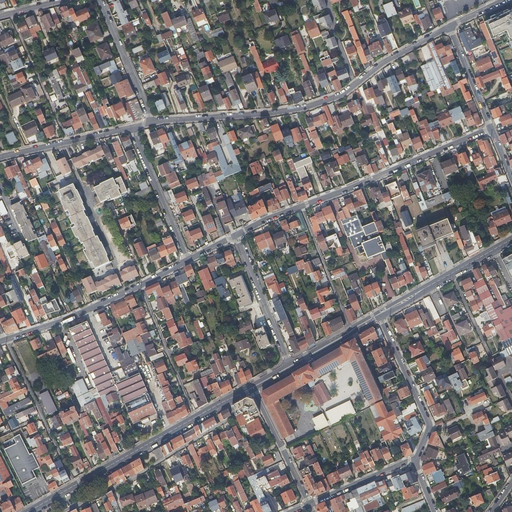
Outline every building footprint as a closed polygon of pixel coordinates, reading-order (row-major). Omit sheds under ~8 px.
[(257,12),(262,10),(257,0),(254,0),(255,2),(253,3),(255,7),(257,12)] [(315,0),(313,1),(314,6),(317,5),(318,5),(321,6),(322,9),(327,7),(324,0),(315,0)] [(350,0),(353,7),(353,8),(354,10),(355,11),(355,12),(359,11),(357,6),(359,5),(356,0),(350,0)] [(395,7),(392,1),(383,5),(388,17),(397,13),(395,7)] [(130,13),(125,2),(121,4),(121,5),(122,6),(119,8),(118,8),(122,17),(130,13)] [(68,7),(67,6),(59,9),(63,19),(71,15),(69,10),(68,7)] [(398,16),(400,15),(404,24),(408,21),(415,19),(413,15),(410,7),(404,10),(397,13),(398,16)] [(432,10),(436,20),(443,17),(440,7),(432,10)] [(90,14),(87,8),(79,12),(82,21),(91,17),(90,14)] [(197,11),(201,21),(207,18),(202,8),(198,10),(197,11)] [(511,8),(485,21),(490,36),(494,35),(494,36),(507,30),(509,35),(508,36),(511,46),(511,8)] [(264,14),(267,23),(270,21),(271,22),(279,18),(275,9),(267,12),(267,13),(264,14)] [(192,11),(197,23),(201,21),(197,11),(196,10),(192,11)] [(41,11),(38,12),(43,24),(47,33),(50,31),(49,28),(44,16),(41,11)] [(173,26),(172,22),(167,11),(164,13),(163,13),(167,22),(166,22),(168,27),(169,27),(173,26)] [(361,45),(348,12),(344,14),(363,62),(367,60),(361,45)] [(143,15),(144,18),(147,24),(149,23),(150,26),(152,25),(147,13),(143,15)] [(422,25),(424,28),(429,26),(431,25),(432,25),(428,15),(425,16),(423,13),(418,15),(422,25)] [(49,28),(54,26),(49,14),(44,16),(49,28)] [(52,16),(56,25),(60,23),(57,14),(52,16)] [(330,14),(323,17),(322,18),(319,19),(321,24),(324,23),(325,22),(328,24),(329,27),(334,25),(330,14)] [(415,20),(417,24),(419,23),(420,26),(422,25),(418,15),(417,15),(417,14),(413,15),(415,19),(415,20)] [(220,23),(230,19),(229,15),(218,19),(220,23)] [(37,24),(34,16),(25,19),(30,29),(33,27),(34,29),(29,32),(32,37),(34,43),(38,42),(37,39),(38,39),(35,32),(41,29),(39,25),(38,26),(37,24)] [(131,16),(117,22),(119,26),(131,21),(133,20),(131,16)] [(175,28),(176,31),(180,30),(179,27),(183,26),(186,24),(187,24),(185,20),(184,16),(180,17),(176,18),(177,21),(172,22),(173,26),(175,28)] [(196,41),(193,33),(195,32),(190,18),(185,20),(187,24),(186,24),(193,42),(196,41)] [(119,26),(117,27),(119,30),(123,28),(127,37),(137,33),(135,30),(138,29),(137,26),(134,27),(131,21),(119,26)] [(385,21),(377,25),(381,34),(389,31),(385,21)] [(498,58),(499,58),(490,36),(485,21),(484,21),(483,21),(483,23),(480,24),(491,51),(494,58),(497,57),(498,58)] [(24,40),(32,37),(29,32),(25,22),(17,25),(22,35),(24,40)] [(313,24),(308,26),(311,34),(318,31),(316,26),(317,25),(316,22),(313,24)] [(98,25),(86,30),(91,42),(103,37),(98,25)] [(366,25),(360,27),(364,35),(366,34),(369,33),(366,25)] [(482,47),(478,38),(476,39),(472,40),(471,37),(474,36),(470,26),(462,30),(470,49),(477,46),(478,48),(480,48),(482,47)] [(212,30),(214,37),(224,34),(222,27),(212,30)] [(470,49),(462,30),(458,31),(464,45),(465,45),(467,50),(470,49)] [(163,39),(173,35),(171,31),(162,35),(161,34),(157,35),(160,42),(164,41),(163,39)] [(291,36),(298,51),(298,52),(305,50),(298,31),(291,33),(292,36),(291,36)] [(5,35),(9,44),(14,42),(10,32),(5,35)] [(2,47),(9,44),(5,35),(0,37),(0,40),(1,43),(0,44),(2,47)] [(274,40),(278,49),(291,44),(287,35),(274,40)] [(331,37),(326,39),(330,49),(338,46),(334,36),(331,37)] [(367,36),(365,37),(369,48),(372,56),(383,51),(379,41),(373,43),(373,44),(369,45),(368,40),(367,36)] [(388,53),(392,51),(389,43),(387,43),(386,39),(383,40),(388,53)] [(433,40),(427,44),(431,53),(437,51),(435,46),(433,40)] [(260,71),(265,69),(262,63),(253,41),(251,42),(252,46),(250,47),(260,71)] [(112,55),(107,43),(97,47),(102,60),(112,55)] [(132,48),(134,53),(145,48),(143,43),(132,48)] [(367,60),(373,58),(372,56),(369,48),(367,49),(364,43),(361,45),(367,60)] [(454,59),(450,49),(453,48),(451,43),(444,47),(449,61),(454,59)] [(435,46),(437,51),(439,55),(441,53),(443,58),(442,58),(444,64),(450,62),(449,61),(444,47),(442,44),(435,46)] [(352,46),(346,48),(349,55),(357,52),(355,48),(354,45),(352,46)] [(420,58),(429,55),(425,46),(416,49),(420,58)] [(49,49),(53,59),(58,57),(56,54),(54,47),(50,49),(49,49)] [(72,51),(76,58),(82,55),(81,52),(79,48),(72,51)] [(471,51),(472,54),(473,57),(479,54),(482,53),(480,48),(478,48),(471,51)] [(47,62),(53,59),(49,49),(46,50),(46,51),(43,52),(47,62)] [(19,58),(18,55),(16,50),(9,53),(12,61),(19,58)] [(171,57),(168,50),(158,55),(161,63),(166,61),(166,62),(172,59),(171,57)] [(210,50),(208,51),(204,53),(207,59),(213,56),(210,50)] [(414,51),(407,54),(411,62),(417,60),(414,51)] [(434,60),(445,89),(447,89),(452,87),(451,85),(439,55),(437,51),(431,53),(434,60)] [(192,71),(185,54),(182,55),(183,58),(184,60),(181,61),(184,69),(188,67),(189,70),(191,71),(192,71)] [(171,57),(172,59),(177,72),(180,71),(176,63),(178,62),(178,61),(175,55),(171,57)] [(233,56),(223,59),(228,70),(238,66),(233,56)] [(475,61),(479,71),(493,66),(489,56),(481,59),(479,60),(475,61)] [(23,61),(21,57),(16,60),(15,61),(10,63),(14,71),(17,70),(16,67),(21,64),(20,63),(23,61)] [(99,66),(94,68),(97,75),(101,73),(102,73),(101,70),(105,68),(111,65),(111,66),(113,65),(113,66),(119,63),(122,62),(119,57),(99,66)] [(154,66),(150,57),(140,62),(145,74),(155,70),(154,66)] [(293,87),(298,102),(304,100),(298,85),(297,86),(285,57),(281,59),(291,83),(293,87)] [(330,57),(321,61),(323,66),(332,62),(331,59),(330,57)] [(266,72),(266,73),(273,70),(275,69),(275,71),(280,69),(277,60),(276,58),(262,63),(265,69),(266,72)] [(291,83),(281,59),(281,58),(280,59),(284,70),(283,71),(289,84),(291,83)] [(223,59),(218,62),(222,72),(228,70),(223,59)] [(434,60),(433,61),(444,90),(445,89),(434,60)] [(440,91),(444,90),(433,61),(429,62),(439,87),(440,91)] [(460,75),(454,61),(450,62),(456,77),(460,75)] [(430,91),(432,90),(437,88),(439,87),(429,62),(420,66),(430,91)] [(78,64),(72,67),(74,72),(76,72),(83,88),(88,86),(87,85),(80,68),(79,66),(78,64)] [(83,66),(80,68),(87,85),(91,84),(83,66)] [(210,71),(208,66),(201,69),(204,74),(205,73),(205,75),(210,73),(209,71),(210,71)] [(110,82),(112,85),(112,86),(115,85),(127,79),(125,74),(122,75),(118,76),(114,67),(109,69),(114,80),(110,82)] [(508,79),(507,76),(506,75),(503,67),(496,70),(486,74),(481,76),(484,81),(491,78),(500,75),(501,79),(501,80),(502,83),(503,83),(505,88),(511,86),(508,79)] [(336,72),(338,77),(338,79),(339,80),(349,76),(346,68),(336,72)] [(326,73),(329,79),(332,78),(330,75),(335,74),(336,78),(338,77),(336,72),(335,69),(329,72),(326,73)] [(394,75),(396,81),(405,78),(401,69),(393,72),(394,75)] [(14,89),(19,86),(18,82),(14,75),(14,73),(12,70),(7,73),(14,89)] [(169,75),(167,70),(157,74),(159,77),(162,84),(165,83),(165,85),(170,83),(167,76),(169,75)] [(60,99),(64,98),(52,71),(48,72),(50,78),(47,79),(50,84),(52,83),(56,92),(57,92),(60,99)] [(258,88),(263,86),(261,82),(257,71),(252,73),(256,84),(258,88)] [(26,81),(22,72),(14,75),(18,82),(20,81),(21,83),(26,81)] [(324,72),(317,75),(322,87),(329,84),(324,72)] [(252,73),(242,77),(248,92),(258,88),(256,84),(252,73)] [(184,74),(175,78),(179,87),(185,85),(184,84),(187,83),(187,82),(186,80),(184,76),(184,75),(184,74)] [(394,75),(386,78),(392,94),(400,90),(398,84),(396,81),(394,75)] [(408,86),(416,83),(413,75),(405,78),(406,81),(408,86)] [(485,85),(484,81),(481,76),(481,75),(475,78),(479,87),(485,85)] [(118,94),(120,97),(126,94),(127,98),(132,95),(133,97),(136,96),(131,86),(128,79),(127,79),(115,85),(118,94)] [(154,79),(146,83),(149,89),(153,87),(154,89),(158,88),(156,83),(154,79)] [(334,88),(336,91),(342,88),(339,80),(338,79),(332,81),(333,84),(332,85),(333,89),(334,88)] [(385,79),(376,82),(378,87),(378,88),(379,90),(384,88),(383,86),(387,84),(385,79)] [(284,93),(289,91),(288,89),(285,82),(284,80),(280,82),(281,84),(283,89),(284,93)] [(211,94),(207,84),(198,88),(202,97),(211,94)] [(463,86),(462,84),(459,85),(460,86),(460,87),(466,101),(471,99),(468,91),(466,92),(463,86)] [(26,101),(27,102),(37,97),(33,88),(32,89),(30,85),(21,89),(22,91),(26,101)] [(308,96),(315,93),(311,85),(305,88),(308,96)] [(292,100),(294,103),(298,102),(293,87),(288,89),(289,91),(290,93),(291,95),(292,100)] [(372,87),(363,91),(367,99),(372,97),(374,104),(378,103),(372,87)] [(373,87),(372,87),(378,103),(379,104),(384,102),(379,90),(378,88),(375,90),(374,88),(373,87)] [(235,88),(230,91),(234,101),(234,103),(237,110),(239,110),(239,108),(237,104),(241,102),(239,98),(235,88)] [(183,109),(187,107),(181,93),(180,89),(177,90),(178,94),(180,99),(179,99),(183,109)] [(282,101),(287,100),(285,95),(284,93),(283,89),(278,91),(282,101)] [(12,107),(26,101),(22,91),(8,97),(12,107)] [(86,92),(93,109),(97,108),(90,91),(86,92)] [(413,98),(415,102),(419,101),(417,96),(421,95),(420,92),(414,94),(415,97),(413,98)] [(162,98),(166,107),(170,105),(165,93),(161,95),(162,98)] [(411,104),(415,103),(415,102),(413,98),(411,95),(403,98),(407,106),(411,104)] [(223,99),(225,104),(226,109),(231,107),(229,100),(227,97),(223,99)] [(159,110),(166,107),(162,98),(155,101),(159,110)] [(201,109),(205,107),(201,98),(196,100),(195,100),(196,104),(199,109),(199,111),(201,110),(201,109)] [(106,110),(109,118),(114,116),(111,108),(107,99),(102,102),(103,103),(103,104),(105,109),(106,110)] [(137,99),(123,105),(126,113),(130,122),(141,120),(143,113),(137,99)] [(358,99),(352,102),(355,111),(361,109),(358,99)] [(365,119),(359,121),(361,126),(367,124),(367,125),(373,123),(372,123),(371,120),(370,118),(369,115),(369,114),(366,107),(364,102),(363,100),(360,101),(366,115),(364,116),(365,119)] [(471,115),(477,112),(472,101),(467,103),(470,111),(471,115)] [(352,102),(346,104),(350,113),(355,111),(352,102)] [(123,105),(122,103),(111,108),(114,116),(115,119),(120,117),(119,116),(126,113),(123,105)] [(333,124),(326,105),(322,107),(329,126),(333,124)] [(338,116),(342,125),(343,127),(353,123),(346,105),(339,108),(342,115),(338,116)] [(453,122),(454,125),(460,123),(458,120),(465,117),(463,114),(460,106),(454,109),(454,108),(448,111),(449,111),(450,115),(453,121),(453,122)] [(498,106),(490,109),(494,118),(502,114),(498,106)] [(409,111),(407,107),(399,111),(400,112),(401,116),(409,113),(409,111)] [(77,113),(81,121),(81,123),(89,120),(87,114),(84,108),(76,111),(77,113)] [(101,127),(105,126),(99,113),(97,108),(93,109),(96,114),(97,118),(101,127)] [(35,112),(39,121),(44,119),(43,116),(44,115),(42,113),(41,110),(40,109),(35,112)] [(417,119),(413,109),(409,111),(409,113),(413,121),(417,119)] [(99,113),(105,126),(109,124),(106,119),(103,111),(99,113)] [(308,111),(306,111),(308,117),(305,118),(311,133),(309,133),(310,137),(312,136),(316,146),(311,149),(304,131),(303,131),(301,127),(298,128),(302,138),(308,151),(308,153),(317,149),(320,148),(323,147),(314,126),(311,118),(308,111)] [(441,126),(441,127),(445,125),(445,124),(453,121),(450,115),(449,111),(436,116),(438,120),(441,126)] [(465,117),(468,124),(468,126),(475,123),(471,115),(470,111),(463,114),(465,117)] [(369,114),(369,115),(370,115),(373,122),(375,126),(374,127),(376,132),(380,130),(380,129),(377,121),(377,120),(374,112),(373,112),(369,114)] [(475,123),(476,126),(481,124),(477,112),(471,115),(475,123)] [(77,113),(70,115),(72,119),(63,123),(65,128),(63,129),(64,130),(66,135),(69,133),(74,131),(73,129),(82,125),(81,123),(81,121),(77,113)] [(318,116),(321,124),(327,121),(324,113),(318,116)] [(337,113),(331,116),(332,117),(336,116),(340,126),(342,125),(338,116),(337,113)] [(503,126),(511,121),(511,118),(511,119),(509,113),(500,117),(503,126)] [(318,116),(311,118),(314,126),(321,124),(318,116)] [(336,116),(332,117),(335,125),(336,127),(337,130),(338,132),(344,130),(343,127),(342,125),(340,126),(336,116)] [(95,130),(99,128),(95,118),(91,120),(95,130)] [(269,126),(267,119),(259,121),(263,130),(265,129),(270,127),(269,126)] [(420,125),(423,124),(429,138),(433,136),(428,124),(426,119),(418,122),(420,125)] [(21,126),(26,137),(34,133),(35,134),(39,132),(34,120),(21,126)] [(54,130),(50,120),(45,123),(47,128),(44,129),(48,138),(55,134),(53,131),(54,130)] [(428,124),(433,136),(434,139),(435,140),(439,138),(437,133),(438,132),(437,128),(441,126),(438,120),(428,124)] [(392,132),(396,130),(392,122),(387,124),(389,129),(391,128),(392,132)] [(281,131),(278,124),(270,127),(271,131),(275,140),(283,137),(281,131)] [(429,138),(423,124),(420,125),(422,130),(419,131),(423,140),(429,138)] [(256,134),(252,125),(235,131),(240,142),(243,141),(242,139),(256,134)] [(295,129),(290,131),(294,141),(302,138),(298,128),(297,126),(294,127),(295,129)] [(217,135),(214,127),(207,130),(211,140),(214,138),(213,137),(217,135)] [(227,135),(224,128),(220,129),(226,145),(231,144),(230,142),(230,141),(227,135)] [(286,144),(294,141),(290,131),(288,128),(281,131),(283,137),(286,144)] [(164,129),(157,131),(161,141),(163,147),(164,149),(167,148),(165,142),(169,141),(168,138),(164,129)] [(161,141),(157,131),(150,134),(154,145),(157,143),(159,148),(163,147),(161,141)] [(227,133),(231,142),(234,141),(236,140),(233,131),(227,133)] [(15,139),(16,138),(13,132),(6,135),(9,142),(10,144),(16,141),(15,139)] [(178,158),(179,161),(183,159),(178,146),(172,132),(168,134),(170,139),(176,155),(178,158)] [(398,135),(403,149),(407,147),(406,146),(407,145),(412,143),(411,140),(408,132),(402,135),(402,133),(398,135)] [(509,144),(508,142),(506,138),(504,133),(499,135),(502,143),(504,142),(506,146),(509,144)] [(132,144),(129,136),(121,139),(125,147),(132,144)] [(414,149),(423,145),(419,137),(411,140),(412,143),(414,149)] [(396,147),(399,153),(403,152),(399,142),(397,143),(396,139),(395,139),(394,138),(393,139),(396,147)] [(387,160),(379,139),(374,141),(378,151),(380,150),(381,153),(379,153),(383,162),(387,160)] [(178,146),(183,159),(187,158),(188,158),(188,157),(192,155),(194,158),(198,157),(191,140),(178,146)] [(212,147),(219,145),(221,144),(219,140),(207,145),(209,152),(213,150),(212,147)] [(483,142),(482,140),(478,141),(477,141),(481,151),(482,150),(485,149),(483,142)] [(116,152),(122,165),(126,163),(117,141),(112,143),(113,145),(116,152)] [(483,142),(485,149),(486,150),(493,167),(497,165),(487,141),(483,142)] [(231,144),(226,145),(234,164),(227,166),(219,145),(212,147),(213,150),(215,152),(218,162),(221,170),(223,174),(224,177),(233,174),(241,171),(235,155),(233,150),(231,144)] [(102,147),(101,145),(97,147),(98,148),(91,151),(91,150),(82,154),(83,155),(76,157),(75,156),(71,158),(75,167),(79,166),(80,167),(88,164),(87,162),(93,160),(94,161),(103,157),(102,156),(105,154),(102,147)] [(108,145),(102,147),(105,154),(106,156),(108,161),(113,159),(111,154),(109,149),(108,147),(108,145)] [(352,149),(351,147),(346,149),(348,153),(340,156),(339,152),(333,154),(336,161),(337,165),(340,164),(349,161),(350,163),(356,160),(355,158),(355,157),(353,152),(352,149)] [(396,155),(399,153),(396,147),(390,149),(389,150),(392,156),(396,155)] [(202,165),(208,163),(205,156),(203,156),(200,148),(196,150),(202,165)] [(485,149),(482,150),(483,153),(485,152),(487,157),(484,158),(488,168),(490,167),(491,169),(487,171),(488,174),(495,171),(493,167),(486,150),(485,149)] [(130,150),(125,152),(130,162),(131,166),(134,172),(138,170),(133,161),(134,160),(130,150)] [(279,150),(272,153),(273,156),(275,161),(283,158),(279,150)] [(329,151),(321,154),(323,160),(332,157),(329,151)] [(218,162),(215,152),(206,156),(210,165),(218,162)] [(458,155),(458,154),(457,152),(452,154),(454,158),(458,169),(463,167),(462,165),(458,155)] [(470,162),(466,152),(458,155),(462,165),(470,162)] [(483,162),(479,152),(471,155),(475,165),(483,162)] [(360,157),(355,158),(356,160),(359,166),(362,165),(362,166),(366,165),(365,164),(368,163),(365,154),(362,156),(360,157)] [(26,162),(23,157),(19,158),(27,174),(36,169),(32,160),(26,162)] [(39,157),(32,160),(36,169),(40,167),(40,166),(43,164),(41,160),(39,157)] [(297,170),(301,180),(308,177),(304,166),(313,162),(310,157),(301,160),(294,163),(297,170)] [(46,158),(41,160),(43,164),(40,166),(40,167),(43,172),(39,174),(41,178),(44,177),(48,175),(46,171),(51,169),(46,158)] [(65,158),(57,161),(63,175),(71,171),(65,158)] [(292,160),(292,158),(286,161),(291,172),(297,170),(294,163),(292,160)] [(449,160),(448,160),(453,172),(458,169),(454,158),(452,159),(449,160)] [(263,165),(261,159),(249,165),(250,169),(251,168),(259,165),(260,166),(263,165)] [(448,160),(444,162),(448,173),(453,172),(448,160)] [(30,201),(34,200),(25,181),(24,178),(23,177),(16,161),(12,162),(14,166),(18,175),(21,182),(26,194),(28,197),(30,201)] [(337,165),(336,161),(324,166),(327,173),(328,175),(334,173),(337,174),(340,173),(337,165)] [(373,172),(377,171),(373,161),(371,162),(369,162),(370,164),(373,172)] [(444,162),(439,164),(444,175),(448,173),(444,162)] [(503,167),(501,163),(497,165),(493,167),(495,171),(497,177),(503,175),(500,168),(503,167)] [(162,165),(166,176),(172,173),(169,166),(167,167),(166,164),(162,165)] [(262,171),(260,166),(259,165),(251,168),(254,174),(258,172),(259,174),(260,174),(261,174),(262,173),(262,172),(262,171)] [(14,166),(5,170),(9,179),(14,177),(18,175),(14,166)] [(409,179),(405,170),(399,172),(403,180),(398,183),(400,188),(404,197),(405,199),(409,197),(408,194),(403,181),(409,179)] [(422,175),(418,177),(424,191),(436,186),(430,170),(422,173),(422,175)] [(166,176),(170,185),(178,181),(179,181),(178,177),(177,174),(176,171),(172,173),(166,176)] [(488,174),(477,179),(481,190),(485,188),(483,184),(497,177),(495,171),(488,174)] [(56,179),(53,173),(48,175),(44,177),(45,178),(47,183),(56,179)] [(329,186),(330,190),(333,189),(329,178),(328,175),(327,173),(322,175),(319,176),(323,186),(329,184),(329,186)] [(205,174),(201,175),(205,184),(206,186),(211,184),(208,177),(207,178),(205,174)] [(196,177),(199,185),(200,186),(205,184),(201,175),(196,177)] [(33,189),(40,186),(38,181),(36,177),(30,180),(33,187),(33,189)] [(192,179),(187,181),(185,182),(189,190),(191,189),(199,185),(196,177),(192,179)] [(305,179),(301,180),(301,182),(303,185),(305,191),(306,192),(314,189),(308,177),(305,179)] [(40,186),(41,189),(48,186),(47,183),(45,178),(38,181),(40,186)] [(128,192),(122,178),(115,181),(114,179),(101,185),(95,188),(94,185),(90,186),(92,191),(96,190),(98,196),(94,198),(97,204),(108,200),(111,198),(111,199),(122,194),(125,193),(128,192)] [(297,194),(295,188),(291,178),(288,179),(287,179),(291,190),(295,201),(299,200),(297,194)] [(421,193),(415,179),(412,181),(417,194),(421,193)] [(170,185),(172,189),(176,187),(181,185),(179,181),(178,181),(170,185)] [(396,181),(385,185),(388,192),(391,199),(401,195),(396,181)] [(19,193),(20,196),(26,194),(21,182),(17,183),(16,184),(20,193),(19,193)] [(271,184),(270,183),(259,187),(261,192),(270,189),(271,192),(272,192),(274,198),(273,199),(272,198),(272,197),(270,198),(270,199),(270,200),(267,201),(270,211),(281,208),(279,203),(271,184)] [(200,186),(205,200),(207,205),(208,205),(205,196),(203,192),(204,191),(203,188),(206,187),(206,186),(205,184),(200,186)] [(283,200),(279,191),(278,188),(275,189),(273,184),(271,184),(279,203),(283,201),(283,200)] [(94,263),(92,264),(95,270),(110,263),(107,257),(108,257),(101,243),(101,244),(98,237),(96,238),(95,235),(93,232),(94,231),(88,218),(87,218),(84,212),(86,211),(83,204),(84,204),(78,191),(77,191),(74,185),(59,191),(62,198),(64,197),(66,200),(63,201),(68,211),(69,211),(70,214),(73,220),(72,221),(73,224),(75,227),(79,236),(80,238),(80,239),(81,242),(83,242),(86,248),(87,250),(85,251),(90,261),(93,259),(94,263)] [(510,209),(511,208),(511,207),(510,203),(511,202),(510,200),(505,186),(501,188),(507,201),(508,203),(510,209)] [(142,190),(134,193),(135,197),(136,198),(152,191),(152,190),(150,187),(148,188),(142,190)] [(205,196),(208,205),(212,203),(206,187),(203,188),(204,191),(203,192),(205,196)] [(260,193),(258,188),(249,193),(252,198),(260,193)] [(290,197),(286,188),(279,191),(283,200),(290,197)] [(384,202),(380,192),(379,188),(374,189),(374,188),(369,189),(373,198),(377,196),(380,203),(384,202)] [(172,202),(176,201),(176,200),(175,198),(175,196),(172,189),(167,191),(171,200),(172,202)] [(353,204),(355,210),(356,211),(360,209),(359,207),(367,204),(361,189),(359,190),(354,192),(355,195),(356,194),(359,201),(353,204)] [(386,206),(387,207),(393,205),(391,199),(389,196),(388,192),(384,193),(383,190),(380,192),(384,202),(386,206)] [(451,191),(443,195),(445,200),(453,197),(454,200),(458,198),(455,190),(451,191)] [(171,200),(167,191),(164,193),(168,204),(172,202),(171,200)] [(305,191),(297,194),(299,200),(300,201),(308,198),(306,192),(305,191)] [(176,200),(176,201),(178,204),(182,202),(188,200),(185,192),(179,194),(175,196),(175,198),(176,200)] [(443,195),(442,194),(424,201),(427,208),(441,202),(445,201),(445,200),(443,195)] [(225,201),(223,196),(215,199),(216,202),(217,202),(217,204),(225,225),(228,224),(231,222),(233,222),(231,216),(225,201)] [(344,212),(343,212),(345,219),(351,216),(348,210),(350,209),(351,211),(355,210),(353,204),(350,198),(346,199),(344,200),(347,206),(342,207),(343,209),(344,212)] [(235,205),(235,204),(233,205),(233,204),(231,204),(229,199),(225,201),(231,216),(237,214),(238,215),(239,214),(235,205)] [(241,203),(235,204),(235,205),(239,214),(248,211),(247,209),(245,203),(244,200),(242,201),(241,202),(241,203)] [(247,209),(248,211),(252,221),(268,213),(263,200),(258,202),(258,201),(255,202),(256,204),(254,205),(254,206),(251,208),(250,207),(247,209)] [(424,200),(418,202),(422,210),(427,208),(424,201),(424,200)] [(20,202),(37,238),(39,237),(21,201),(20,202)] [(33,240),(37,238),(20,202),(11,206),(13,210),(14,210),(17,216),(16,216),(20,225),(21,224),(24,231),(23,231),(26,239),(27,239),(29,242),(33,240)] [(330,206),(322,209),(322,211),(326,219),(330,218),(331,221),(336,219),(330,206)] [(357,247),(359,252),(364,250),(362,246),(358,237),(365,234),(362,227),(358,217),(357,214),(351,216),(345,219),(343,212),(342,209),(340,206),(336,207),(341,220),(347,237),(349,236),(354,248),(357,247)] [(503,207),(490,212),(492,216),(496,226),(510,220),(506,211),(505,209),(504,209),(503,207)] [(182,214),(183,215),(186,222),(190,221),(196,218),(192,210),(186,212),(182,214)] [(407,210),(400,213),(406,227),(413,224),(407,210)] [(303,232),(304,231),(308,230),(301,211),(296,213),(298,220),(289,224),(293,236),(297,234),(294,227),(300,225),(303,232)] [(315,214),(315,216),(318,223),(326,220),(326,219),(322,211),(315,214)] [(371,213),(374,222),(378,233),(385,230),(381,220),(378,221),(374,211),(371,213)] [(203,218),(209,233),(217,229),(213,220),(211,214),(203,218)] [(316,237),(317,237),(323,235),(321,231),(320,229),(318,223),(315,216),(310,218),(313,226),(312,227),(314,231),(316,237)] [(492,216),(489,218),(490,222),(489,224),(490,226),(488,227),(491,235),(498,232),(496,226),(492,216)] [(119,221),(122,229),(131,225),(128,217),(119,221)] [(220,236),(221,238),(225,235),(225,234),(218,218),(213,220),(217,229),(218,231),(220,236)] [(161,219),(155,221),(157,225),(157,227),(163,225),(161,219)] [(448,219),(428,226),(429,227),(434,240),(453,233),(448,219)] [(281,227),(283,232),(289,230),(287,225),(286,220),(280,222),(281,227)] [(66,243),(56,222),(51,224),(60,245),(66,243)] [(364,250),(364,252),(365,251),(367,258),(377,254),(380,253),(383,260),(388,258),(387,254),(386,250),(378,233),(374,222),(362,227),(365,234),(358,237),(362,246),(364,250)] [(466,251),(469,255),(479,249),(474,237),(473,235),(471,228),(466,230),(464,225),(459,227),(464,240),(465,241),(466,240),(468,245),(465,247),(466,251)] [(191,245),(195,244),(194,243),(193,241),(190,234),(190,232),(187,226),(184,228),(191,245)] [(395,229),(399,240),(408,263),(412,262),(408,250),(407,247),(401,234),(399,235),(399,234),(399,233),(399,232),(403,231),(401,226),(395,229)] [(434,240),(429,227),(416,232),(421,247),(422,247),(435,243),(434,240)] [(190,234),(193,241),(198,239),(204,236),(200,228),(190,232),(190,234)] [(293,236),(294,237),(298,235),(299,237),(298,237),(301,245),(308,242),(304,231),(303,232),(297,234),(293,236)] [(458,244),(460,248),(464,246),(462,242),(459,235),(458,231),(453,233),(455,236),(458,244)] [(265,232),(263,233),(264,234),(270,251),(275,249),(269,232),(265,234),(265,232)] [(277,245),(287,241),(283,232),(273,236),(277,245)] [(343,250),(341,245),(340,245),(335,233),(328,236),(324,238),(327,245),(334,242),(336,248),(336,249),(338,255),(340,254),(340,255),(344,253),(343,250)] [(37,238),(49,264),(55,262),(54,259),(56,258),(52,248),(51,248),(48,249),(46,245),(44,241),(48,239),(47,237),(45,234),(39,237),(37,238)] [(270,251),(264,234),(261,235),(255,238),(259,249),(262,247),(263,248),(264,251),(266,253),(270,251)] [(52,235),(47,237),(48,239),(52,248),(57,245),(52,235)] [(317,237),(324,255),(330,253),(327,245),(324,238),(323,235),(317,237)] [(484,247),(479,235),(474,237),(479,249),(484,247)] [(147,253),(146,250),(141,237),(133,240),(140,257),(148,253),(147,253)] [(169,254),(177,250),(173,240),(170,241),(169,242),(168,242),(167,242),(166,242),(165,241),(164,241),(165,245),(169,254)] [(21,241),(19,242),(25,257),(30,255),(25,246),(24,246),(21,241)] [(19,242),(14,244),(20,257),(23,256),(23,258),(25,257),(19,242)] [(298,247),(303,259),(307,258),(305,254),(307,253),(304,244),(298,247)] [(161,247),(158,248),(161,257),(169,254),(165,245),(161,247)] [(299,261),(303,259),(298,247),(294,248),(299,261)] [(0,258),(5,270),(7,273),(8,272),(10,271),(7,263),(3,255),(0,248),(0,258)] [(161,257),(158,248),(147,253),(148,253),(149,255),(151,261),(161,257)] [(230,250),(223,254),(227,264),(227,265),(228,267),(236,264),(230,250)] [(43,252),(39,254),(45,267),(49,265),(43,252)] [(45,267),(39,254),(34,256),(40,269),(45,267)] [(223,254),(216,256),(219,265),(225,263),(225,264),(227,264),(223,254)] [(345,255),(329,261),(332,267),(336,266),(337,268),(349,263),(345,255)] [(511,255),(509,258),(508,257),(502,260),(511,278),(511,277),(511,255)] [(218,265),(215,257),(207,260),(210,268),(211,271),(214,270),(212,267),(218,265)] [(321,264),(318,257),(304,263),(305,265),(309,274),(318,270),(322,268),(321,266),(313,269),(314,269),(313,270),(310,262),(313,261),(315,266),(321,264)] [(388,258),(383,260),(383,261),(384,260),(387,266),(386,267),(387,270),(388,269),(390,275),(394,273),(393,270),(388,258)] [(62,259),(58,261),(62,271),(67,269),(62,259)] [(305,265),(304,263),(303,259),(299,261),(295,262),(296,265),(298,268),(305,265)] [(419,271),(422,277),(427,274),(424,266),(421,268),(419,262),(416,263),(417,265),(419,271)] [(191,264),(185,267),(189,277),(195,273),(191,264)] [(485,264),(481,266),(486,278),(491,276),(487,268),(485,264)] [(136,269),(135,265),(131,267),(130,266),(122,269),(123,270),(119,272),(124,282),(128,280),(133,277),(134,277),(139,275),(136,269)] [(299,271),(298,268),(296,265),(286,269),(289,275),(294,273),(299,271)] [(492,266),(487,268),(491,276),(498,273),(496,270),(495,271),(492,266)] [(373,272),(377,282),(381,281),(378,274),(375,267),(371,269),(373,272)] [(206,290),(215,286),(211,277),(208,268),(199,272),(206,290)] [(483,294),(489,291),(478,268),(472,271),(477,281),(483,294)] [(322,279),(318,270),(309,274),(315,288),(316,291),(319,290),(322,289),(320,283),(319,280),(322,279)] [(402,274),(403,277),(406,284),(413,281),(409,271),(402,274)] [(357,273),(348,277),(355,294),(360,292),(359,289),(358,289),(354,280),(359,279),(357,273)] [(400,286),(403,285),(406,284),(403,277),(399,279),(397,274),(397,273),(395,274),(396,277),(400,286)] [(91,292),(91,293),(97,291),(98,292),(101,290),(102,292),(121,283),(116,274),(112,275),(111,274),(104,278),(104,279),(98,282),(97,281),(93,283),(90,276),(82,279),(88,293),(91,292)] [(178,285),(181,283),(188,281),(186,276),(184,277),(183,274),(179,276),(175,278),(176,281),(178,285)] [(9,277),(10,279),(14,289),(19,299),(20,302),(24,300),(12,275),(9,277)] [(278,296),(282,295),(281,292),(280,288),(276,280),(274,275),(264,279),(268,288),(269,288),(274,286),(276,290),(277,294),(278,296)] [(237,299),(240,308),(253,303),(241,276),(229,280),(232,288),(236,287),(237,289),(236,289),(239,296),(240,296),(241,298),(237,299)] [(335,278),(344,302),(347,301),(348,305),(351,304),(348,297),(341,279),(340,276),(335,278)] [(37,285),(42,282),(42,281),(40,277),(34,280),(37,285)] [(221,286),(226,284),(223,277),(214,281),(218,290),(219,289),(222,288),(221,286)] [(390,279),(394,289),(400,287),(400,286),(396,277),(390,279)] [(492,279),(496,287),(500,285),(497,278),(495,279),(494,277),(492,278),(492,279)] [(465,293),(470,302),(475,300),(480,297),(478,294),(474,297),(472,294),(471,294),(470,292),(472,291),(471,288),(470,287),(474,285),(473,283),(470,278),(461,282),(466,293),(465,293)] [(503,302),(504,302),(501,296),(496,287),(492,279),(488,281),(499,304),(503,302)] [(176,281),(169,284),(169,286),(173,295),(173,296),(178,294),(181,293),(178,285),(176,281)] [(486,311),(496,331),(503,328),(495,310),(491,302),(494,300),(489,291),(483,294),(477,281),(473,283),(474,285),(474,287),(477,291),(478,294),(480,297),(481,300),(485,308),(486,311)] [(156,290),(159,298),(164,295),(162,289),(159,282),(145,288),(147,293),(148,294),(156,290)] [(377,282),(370,285),(376,298),(377,298),(377,297),(378,296),(378,295),(377,294),(381,293),(377,282)] [(370,285),(364,288),(368,298),(372,296),(372,298),(373,298),(374,298),(375,299),(376,298),(370,285)] [(169,286),(162,289),(164,295),(166,298),(173,295),(169,286)] [(327,287),(316,292),(321,304),(324,302),(322,295),(329,292),(327,287)] [(14,289),(9,291),(10,294),(14,302),(19,299),(14,289)] [(42,316),(46,314),(45,312),(39,299),(35,289),(30,292),(36,305),(37,306),(41,314),(42,316)] [(197,301),(198,303),(203,301),(202,299),(206,297),(203,290),(200,291),(200,289),(197,290),(198,292),(195,293),(198,300),(197,301)] [(76,301),(77,302),(83,300),(78,290),(73,293),(76,301)] [(219,294),(221,299),(231,295),(229,290),(219,294)] [(355,294),(356,298),(358,302),(363,300),(360,292),(355,294)] [(453,292),(443,297),(447,307),(458,302),(453,292)] [(5,293),(0,295),(0,303),(0,304),(2,308),(10,304),(6,296),(5,293)] [(26,296),(36,317),(41,314),(37,306),(36,305),(35,305),(30,294),(26,296)] [(126,301),(128,305),(136,302),(132,294),(125,298),(126,301)] [(355,294),(348,297),(351,304),(351,306),(352,307),(352,308),(353,311),(360,308),(358,302),(356,298),(355,294)] [(157,299),(156,299),(158,302),(160,303),(159,305),(158,306),(160,310),(161,310),(162,309),(169,307),(169,305),(168,304),(168,303),(166,298),(164,295),(159,298),(157,299)] [(46,314),(56,311),(51,301),(48,302),(45,296),(39,299),(45,312),(46,314)] [(432,318),(435,324),(440,321),(440,322),(441,321),(429,296),(423,299),(429,313),(432,318)] [(297,300),(301,310),(306,308),(302,298),(297,300)] [(51,301),(56,311),(60,310),(55,299),(51,301)] [(335,303),(333,299),(324,302),(325,306),(322,307),(323,311),(331,307),(331,305),(335,303)] [(277,313),(281,320),(283,320),(287,318),(280,300),(273,302),(277,313)] [(470,302),(469,302),(473,311),(479,308),(476,303),(475,300),(470,302)] [(116,318),(131,311),(129,306),(128,305),(126,301),(115,306),(114,303),(110,305),(116,318)] [(142,306),(133,310),(137,319),(146,315),(142,306)] [(173,317),(169,307),(162,309),(167,320),(173,317)] [(318,307),(314,309),(317,317),(321,316),(325,315),(323,311),(322,307),(322,308),(318,309),(318,307)] [(332,307),(331,307),(323,311),(325,315),(326,317),(329,316),(328,313),(334,311),(332,307)] [(501,307),(498,309),(505,323),(508,321),(503,312),(501,307)] [(21,308),(11,313),(13,317),(16,324),(24,320),(26,319),(21,308)] [(346,311),(350,322),(356,319),(353,311),(352,308),(346,311)] [(317,317),(314,309),(309,311),(312,319),(317,317)] [(424,319),(426,318),(422,309),(417,311),(422,322),(425,328),(428,327),(424,319)] [(496,331),(502,343),(511,337),(511,336),(505,323),(498,309),(495,310),(503,328),(496,331)] [(410,328),(422,322),(417,311),(417,310),(404,316),(405,319),(409,327),(410,328)] [(508,321),(511,329),(511,318),(511,316),(508,310),(506,311),(503,312),(508,321)] [(486,311),(479,314),(481,318),(483,317),(488,325),(483,328),(486,336),(496,331),(486,311)] [(101,320),(104,327),(112,323),(110,319),(107,321),(104,313),(99,315),(101,320)] [(438,332),(435,326),(435,324),(432,318),(429,313),(425,315),(432,328),(431,328),(431,330),(434,334),(438,332)] [(176,323),(177,326),(185,323),(181,315),(179,316),(181,321),(176,323)] [(304,336),(308,346),(315,342),(305,315),(304,315),(299,317),(304,331),(307,329),(308,333),(304,335),(304,336)] [(0,320),(5,331),(9,333),(19,330),(16,324),(13,317),(6,321),(4,317),(0,318),(0,320)] [(328,322),(332,332),(344,326),(340,317),(328,322)] [(167,321),(166,321),(172,335),(175,334),(179,332),(177,326),(176,323),(174,318),(167,321)] [(290,326),(287,318),(283,320),(286,328),(288,333),(290,337),(294,335),(293,332),(290,326)] [(407,328),(409,327),(405,319),(403,320),(402,319),(394,323),(396,327),(397,329),(399,333),(403,331),(404,335),(409,333),(407,328)] [(193,321),(200,339),(204,337),(197,320),(193,321)] [(440,335),(452,330),(448,320),(442,322),(445,329),(438,332),(439,332),(440,335)] [(457,328),(460,335),(471,330),(466,320),(456,325),(457,328)] [(93,379),(110,371),(87,321),(70,329),(93,379)] [(148,332),(143,321),(140,322),(138,323),(136,324),(137,327),(140,335),(148,332)] [(253,328),(250,321),(245,323),(244,322),(243,323),(236,326),(239,334),(253,328)] [(321,324),(326,336),(332,332),(328,322),(328,321),(321,324)] [(137,327),(136,324),(135,322),(120,329),(123,333),(137,327)] [(373,326),(358,335),(363,344),(372,339),(373,340),(378,338),(373,326)] [(140,335),(137,327),(123,333),(126,341),(127,343),(132,356),(147,350),(145,346),(143,341),(140,335)] [(114,349),(116,348),(112,339),(115,338),(113,335),(119,332),(117,328),(112,330),(112,331),(107,334),(114,349)] [(254,330),(261,349),(270,345),(263,328),(256,331),(255,330),(254,330)] [(148,332),(140,335),(143,341),(145,346),(152,343),(155,342),(154,340),(148,342),(146,338),(155,335),(154,331),(153,330),(148,332)] [(447,350),(451,348),(446,336),(449,335),(451,341),(456,339),(452,330),(440,335),(447,350)] [(175,334),(181,348),(187,346),(189,345),(193,343),(191,337),(185,340),(183,341),(181,337),(179,332),(175,334)] [(63,353),(67,351),(60,337),(60,335),(55,337),(56,339),(63,353)] [(295,353),(300,350),(296,340),(295,336),(288,339),(295,353)] [(300,350),(308,346),(304,336),(296,340),(300,350)] [(505,349),(508,355),(511,353),(511,337),(502,343),(505,349)] [(40,342),(39,338),(31,342),(35,349),(43,345),(41,342),(40,342)] [(239,350),(251,345),(248,338),(236,343),(239,350)] [(293,374),(293,375),(263,392),(262,395),(283,438),(294,433),(278,399),(304,384),(305,385),(306,385),(305,384),(308,382),(311,387),(314,385),(314,383),(313,380),(349,359),(370,404),(382,399),(355,339),(341,346),(342,347),(309,365),(293,374)] [(33,351),(28,340),(24,342),(29,353),(33,351)] [(414,356),(424,351),(420,341),(409,346),(414,356)] [(55,342),(46,346),(48,351),(51,357),(52,358),(60,354),(55,342)] [(152,343),(145,346),(147,350),(150,357),(157,354),(152,343)] [(375,343),(365,349),(366,352),(369,351),(370,353),(372,352),(377,349),(375,343)] [(474,346),(467,349),(469,354),(474,364),(479,361),(474,352),(476,350),(474,346)] [(124,359),(118,347),(116,348),(114,349),(119,362),(124,359)] [(380,348),(377,349),(372,352),(379,366),(387,363),(380,348)] [(454,351),(452,352),(452,353),(456,362),(457,362),(464,359),(459,348),(453,350),(454,351)] [(502,358),(508,355),(505,349),(499,352),(500,355),(496,358),(497,360),(495,364),(493,365),(495,370),(505,365),(502,358)] [(48,351),(45,353),(38,356),(41,362),(51,357),(48,351)] [(163,356),(162,352),(157,354),(150,357),(151,361),(163,356)] [(189,362),(185,353),(175,357),(179,366),(186,363),(189,362)] [(231,356),(230,354),(225,356),(226,360),(223,361),(227,371),(230,370),(231,370),(236,368),(233,360),(231,356)] [(421,371),(427,368),(425,364),(429,362),(426,355),(415,360),(419,368),(421,371)] [(66,367),(73,363),(70,358),(66,360),(66,358),(63,360),(66,367)] [(211,365),(212,368),(214,372),(215,375),(219,374),(218,372),(225,369),(220,358),(216,360),(217,363),(211,365)] [(189,362),(186,363),(190,372),(192,371),(193,373),(197,371),(196,369),(199,368),(195,359),(193,360),(189,362)] [(163,361),(155,364),(159,373),(167,369),(163,361)] [(148,392),(135,362),(122,368),(122,369),(111,373),(110,371),(93,379),(97,389),(101,397),(106,394),(107,396),(116,392),(119,391),(121,397),(124,403),(148,392)] [(387,363),(379,366),(377,367),(380,372),(383,371),(385,374),(393,370),(389,362),(387,363)] [(461,369),(458,364),(454,366),(457,372),(461,381),(466,379),(468,378),(463,368),(461,369)] [(15,377),(20,375),(15,366),(13,367),(5,370),(7,374),(10,380),(15,377)] [(436,377),(431,366),(427,368),(421,371),(426,382),(436,377)] [(497,377),(494,370),(491,366),(487,368),(489,372),(488,376),(485,377),(493,393),(495,392),(499,394),(501,397),(502,396),(505,395),(500,384),(497,385),(494,379),(497,377)] [(200,373),(202,377),(206,376),(210,374),(211,373),(214,372),(212,368),(200,373)] [(238,373),(242,383),(253,377),(250,369),(244,372),(242,368),(240,369),(241,372),(238,373)] [(395,376),(393,370),(385,374),(378,377),(381,383),(384,381),(387,387),(389,387),(393,385),(390,379),(395,376)] [(214,372),(206,376),(207,378),(212,376),(215,383),(218,381),(216,378),(215,375),(214,372)] [(461,381),(457,372),(448,376),(454,389),(460,386),(462,389),(464,388),(461,381)] [(157,375),(162,388),(169,385),(167,380),(166,381),(165,378),(162,373),(157,375)] [(10,380),(7,374),(1,377),(3,381),(0,382),(0,384),(9,380),(10,380)] [(435,379),(438,386),(442,384),(444,389),(452,386),(447,374),(435,379)] [(202,377),(198,379),(202,388),(207,386),(210,385),(207,378),(206,376),(202,377)] [(21,389),(15,377),(10,380),(9,380),(11,385),(13,388),(13,389),(13,390),(14,392),(21,389)] [(96,401),(103,417),(105,422),(106,424),(108,429),(114,426),(113,424),(108,413),(106,408),(101,397),(97,389),(89,392),(83,379),(80,380),(91,403),(96,401)] [(198,379),(191,382),(191,383),(194,382),(200,396),(200,397),(205,394),(202,388),(198,379)] [(219,384),(223,394),(233,389),(229,380),(227,381),(226,379),(224,380),(225,381),(222,382),(219,384)] [(81,407),(84,406),(91,403),(80,380),(71,384),(80,404),(81,407)] [(210,396),(212,400),(223,394),(219,384),(218,381),(215,383),(210,385),(207,386),(209,390),(214,388),(216,393),(210,396)] [(332,399),(322,382),(308,389),(317,407),(332,399)] [(428,390),(434,387),(433,383),(423,388),(424,392),(430,405),(434,403),(428,390)] [(168,401),(173,399),(169,390),(172,389),(170,385),(169,385),(162,388),(167,400),(168,401)] [(411,394),(407,386),(397,390),(401,399),(411,394)] [(27,390),(25,387),(21,389),(14,392),(11,394),(2,398),(0,399),(0,402),(3,409),(8,407),(5,401),(24,392),(27,390)] [(385,388),(384,389),(393,411),(396,417),(401,415),(400,411),(398,407),(395,402),(399,400),(397,396),(391,398),(389,395),(388,392),(391,390),(389,387),(387,387),(385,388)] [(44,392),(53,412),(56,410),(47,390),(44,392)] [(55,398),(57,401),(59,400),(66,396),(67,398),(70,396),(68,391),(62,394),(59,396),(58,396),(55,398)] [(472,395),(468,397),(472,403),(473,404),(486,398),(483,391),(476,395),(477,395),(473,397),(472,395)] [(48,414),(53,412),(44,392),(39,394),(48,414)] [(101,397),(106,408),(108,407),(110,402),(119,398),(116,392),(107,396),(106,394),(101,397)] [(157,413),(148,392),(124,403),(133,424),(157,413)] [(195,398),(199,408),(208,402),(206,398),(205,394),(200,397),(200,396),(197,398),(195,398)] [(176,421),(191,412),(187,405),(185,405),(177,409),(174,402),(175,401),(176,404),(183,401),(181,396),(173,399),(168,401),(170,407),(176,421)] [(8,407),(3,409),(6,415),(13,412),(12,410),(21,406),(30,401),(28,397),(8,407)] [(236,417),(235,417),(236,418),(242,415),(241,413),(241,412),(240,410),(243,409),(246,410),(248,411),(249,414),(251,417),(252,416),(260,413),(253,400),(247,398),(232,406),(235,416),(236,417)] [(450,413),(454,411),(448,398),(444,400),(450,413)] [(511,409),(506,398),(503,399),(497,402),(499,407),(501,406),(506,408),(507,411),(511,409)] [(171,424),(176,421),(170,407),(168,401),(167,400),(162,402),(166,414),(171,424)] [(350,400),(326,412),(332,425),(356,414),(350,400)] [(87,412),(93,409),(98,419),(103,417),(96,401),(91,403),(84,406),(87,412)] [(447,413),(442,401),(430,407),(434,415),(438,413),(439,416),(447,413)] [(396,417),(393,411),(388,413),(382,402),(375,405),(380,417),(375,419),(383,438),(384,440),(384,441),(387,447),(388,449),(395,447),(391,440),(400,436),(402,442),(407,440),(399,424),(397,419),(396,417)] [(414,409),(417,407),(414,402),(408,405),(407,408),(401,410),(403,414),(414,409)] [(81,414),(87,412),(84,406),(81,407),(80,404),(75,406),(76,410),(79,408),(81,414)] [(36,409),(35,406),(15,415),(15,416),(17,416),(18,418),(27,415),(31,413),(30,412),(34,410),(36,409)] [(80,417),(76,410),(75,406),(71,408),(72,410),(65,414),(64,411),(62,412),(60,413),(65,424),(80,417)] [(83,417),(88,415),(87,412),(81,414),(79,408),(76,410),(80,417),(81,418),(83,417)] [(228,409),(221,413),(224,420),(231,415),(228,409)] [(401,415),(396,417),(397,419),(402,417),(403,417),(415,411),(414,409),(403,414),(401,415)] [(489,420),(484,409),(481,411),(481,412),(472,416),(476,424),(484,420),(486,425),(490,423),(489,420)] [(108,413),(113,424),(119,421),(120,424),(124,422),(121,415),(120,415),(118,410),(117,411),(117,413),(115,413),(114,410),(108,413)] [(403,417),(402,417),(404,421),(407,420),(415,416),(417,415),(415,411),(403,417)] [(55,415),(51,417),(56,428),(65,424),(60,413),(55,415)] [(323,413),(312,419),(319,432),(329,427),(323,413)] [(254,420),(252,416),(251,417),(249,414),(243,415),(246,423),(252,421),(254,420)] [(17,419),(20,425),(30,420),(27,415),(18,418),(17,419)] [(87,427),(92,424),(88,415),(83,417),(84,420),(87,427)] [(242,415),(236,418),(240,426),(242,425),(245,424),(246,423),(243,415),(242,415)] [(407,428),(408,430),(410,430),(419,425),(420,425),(420,424),(419,425),(415,416),(407,420),(410,427),(407,428)] [(13,428),(20,425),(17,419),(16,417),(9,420),(13,428)] [(205,428),(206,430),(217,424),(214,417),(203,423),(205,428)] [(246,427),(247,430),(249,434),(252,440),(265,434),(258,420),(258,421),(257,418),(254,420),(252,421),(246,423),(245,424),(246,426),(246,427)] [(89,437),(82,421),(81,419),(79,420),(87,438),(89,437)] [(29,427),(26,428),(29,435),(37,431),(33,423),(28,425),(29,427)] [(490,424),(490,423),(486,425),(484,425),(486,430),(486,431),(485,431),(485,430),(477,434),(479,438),(484,435),(486,439),(495,435),(490,424)] [(9,428),(7,424),(0,427),(0,437),(0,436),(0,431),(6,429),(9,428)] [(495,436),(498,444),(499,447),(510,442),(509,438),(511,437),(511,436),(511,424),(504,429),(505,431),(495,436)] [(410,430),(408,430),(411,435),(418,431),(422,429),(420,425),(419,425),(410,430)] [(235,426),(231,428),(235,437),(237,441),(238,440),(241,439),(235,426)] [(458,426),(448,431),(452,440),(462,435),(458,426)] [(194,428),(169,442),(173,451),(197,436),(194,428)] [(231,428),(225,431),(230,441),(232,446),(238,443),(237,441),(235,437),(231,428)] [(64,445),(73,441),(67,429),(55,435),(57,438),(58,438),(59,441),(62,440),(64,445)] [(114,452),(118,450),(116,446),(115,443),(110,433),(109,431),(108,429),(104,431),(114,452)] [(116,430),(110,433),(115,443),(121,441),(116,430)] [(222,445),(230,441),(225,431),(217,435),(221,443),(222,445)] [(437,447),(445,450),(436,431),(432,433),(428,443),(431,444),(437,447)] [(99,438),(107,455),(110,453),(101,433),(100,433),(97,435),(99,438)] [(16,443),(4,449),(23,487),(28,484),(37,479),(35,474),(33,470),(37,468),(39,468),(40,467),(37,461),(36,459),(35,457),(33,452),(29,454),(20,434),(13,437),(16,443)] [(34,438),(38,446),(43,444),(40,439),(41,439),(39,434),(34,437),(34,438)] [(221,443),(217,435),(212,438),(216,445),(217,445),(221,443)] [(495,435),(486,439),(489,445),(486,446),(487,449),(498,444),(495,436),(495,435)] [(37,447),(39,447),(38,446),(34,438),(31,439),(29,437),(26,439),(30,446),(35,443),(37,447)] [(101,458),(107,455),(99,438),(97,439),(99,445),(96,447),(101,458)] [(210,446),(207,447),(209,451),(211,455),(217,453),(211,439),(207,441),(208,442),(210,446)] [(88,455),(89,455),(91,454),(96,451),(92,442),(89,443),(88,440),(85,441),(86,444),(84,445),(88,455)] [(244,443),(251,459),(252,458),(255,457),(253,453),(248,441),(244,443)] [(169,442),(160,447),(164,456),(173,451),(169,442)] [(192,443),(189,446),(198,469),(202,467),(196,452),(192,443)] [(411,449),(408,443),(406,444),(402,446),(401,447),(406,457),(413,454),(411,449)] [(436,450),(437,447),(431,444),(429,448),(428,450),(426,456),(424,455),(421,460),(429,460),(430,458),(431,457),(435,459),(438,451),(436,450)] [(489,453),(491,457),(494,466),(498,464),(496,460),(495,460),(493,454),(498,452),(497,449),(500,448),(499,447),(498,444),(487,449),(489,453)] [(36,448),(39,455),(47,451),(44,445),(36,448)] [(80,469),(85,467),(83,463),(82,460),(74,445),(70,447),(75,457),(70,459),(75,468),(79,466),(80,469)] [(313,452),(310,445),(307,446),(309,451),(307,452),(305,447),(302,449),(301,446),(293,450),(297,459),(303,456),(309,454),(313,452)] [(209,451),(207,447),(206,447),(206,446),(199,449),(199,451),(196,452),(202,467),(207,465),(202,454),(209,451)] [(159,447),(152,451),(156,460),(163,457),(159,447)] [(387,459),(392,457),(388,449),(387,447),(381,449),(384,458),(386,457),(387,459)] [(370,452),(374,461),(383,457),(379,448),(370,452)] [(483,451),(482,452),(483,455),(478,457),(480,462),(491,457),(489,453),(487,449),(486,450),(483,451)] [(260,450),(253,453),(255,457),(257,459),(259,458),(263,456),(260,450)] [(358,472),(370,467),(364,452),(363,450),(358,452),(360,457),(361,460),(354,463),(349,466),(353,474),(358,472)] [(364,452),(370,467),(375,465),(371,457),(370,457),(367,451),(364,452)] [(505,453),(502,454),(507,466),(508,466),(511,463),(511,451),(509,453),(506,455),(505,453)] [(181,457),(179,452),(175,454),(180,466),(184,465),(181,457)] [(456,457),(459,462),(466,458),(464,453),(456,457)] [(188,454),(181,457),(184,465),(192,462),(188,454)] [(262,458),(265,465),(274,462),(270,454),(262,458)] [(311,460),(309,454),(303,456),(308,467),(309,466),(313,464),(318,462),(316,458),(315,458),(311,460)] [(39,458),(36,459),(37,461),(40,467),(47,464),(48,466),(49,465),(49,464),(53,462),(49,455),(42,458),(43,460),(41,461),(39,458)] [(0,485),(2,484),(11,480),(0,457),(0,485)] [(144,468),(140,458),(131,463),(136,474),(138,472),(140,471),(144,468)] [(466,458),(459,462),(459,463),(456,465),(458,470),(462,468),(464,474),(471,471),(468,466),(469,465),(466,458)] [(251,468),(247,461),(241,464),(243,469),(246,476),(247,478),(255,474),(252,467),(251,468)] [(319,475),(323,473),(318,462),(313,464),(318,475),(319,475)] [(427,464),(422,466),(426,475),(439,470),(438,467),(435,468),(432,462),(428,464),(428,462),(426,463),(427,464)] [(136,474),(131,463),(125,466),(129,473),(129,474),(130,477),(136,474)] [(353,474),(349,466),(348,464),(346,465),(347,466),(346,467),(338,470),(341,478),(344,476),(345,478),(353,474)] [(188,484),(192,483),(185,466),(181,468),(188,484)] [(315,496),(331,489),(329,485),(326,478),(321,480),(320,481),(320,482),(315,484),(314,483),(311,476),(313,476),(313,475),(309,466),(308,467),(299,471),(311,495),(315,496)] [(488,468),(483,471),(489,484),(500,479),(496,472),(494,473),(491,467),(488,468)] [(35,474),(37,479),(39,482),(45,480),(39,468),(37,468),(39,472),(35,474)] [(59,474),(58,471),(57,469),(54,470),(50,472),(53,477),(57,476),(59,481),(62,479),(61,477),(59,474)] [(121,469),(108,476),(112,484),(116,481),(117,484),(126,479),(125,476),(121,469)] [(165,480),(160,469),(155,471),(160,483),(165,480)] [(246,476),(243,469),(235,472),(236,473),(236,475),(237,477),(238,479),(246,476)] [(332,484),(342,479),(341,478),(338,470),(337,469),(336,470),(337,472),(335,472),(328,476),(325,477),(326,478),(329,485),(332,484)] [(62,479),(64,483),(70,479),(65,471),(59,474),(61,477),(62,479)] [(264,474),(262,471),(255,474),(247,478),(263,511),(272,511),(266,500),(261,489),(256,480),(265,476),(264,474)] [(413,471),(399,477),(401,481),(408,478),(411,484),(418,482),(413,471)] [(271,487),(278,484),(279,484),(279,485),(281,485),(281,486),(289,482),(286,475),(285,475),(277,479),(276,478),(272,480),(269,481),(268,482),(271,487)] [(268,482),(265,476),(256,480),(261,489),(265,487),(266,490),(271,488),(271,487),(268,482)] [(248,500),(238,479),(237,477),(233,478),(243,502),(248,500)] [(391,482),(391,481),(386,482),(388,487),(394,484),(396,491),(404,487),(401,481),(399,477),(392,480),(392,481),(391,482)] [(50,491),(58,487),(54,478),(48,481),(49,483),(48,483),(49,486),(48,487),(50,491)] [(2,484),(9,498),(11,497),(12,496),(9,489),(9,487),(13,485),(11,480),(2,484)] [(384,480),(376,483),(380,493),(388,490),(384,480)] [(433,489),(431,489),(433,493),(448,486),(448,484),(446,485),(444,480),(439,482),(440,484),(432,488),(433,489)] [(376,483),(375,481),(357,489),(364,505),(377,499),(380,498),(381,497),(380,493),(376,483)] [(456,490),(462,488),(459,481),(456,482),(453,483),(456,490)] [(160,487),(157,489),(164,506),(174,502),(172,497),(165,482),(161,483),(163,486),(164,486),(170,498),(166,500),(165,501),(163,496),(164,495),(160,487)] [(0,505),(3,511),(13,511),(16,511),(11,502),(9,498),(2,484),(0,485),(0,498),(2,502),(2,501),(4,504),(0,505)] [(232,485),(226,488),(229,495),(232,494),(233,497),(237,495),(232,485)] [(177,495),(172,497),(174,502),(182,498),(177,486),(174,487),(177,495)] [(184,504),(193,500),(187,486),(183,488),(185,494),(183,495),(184,497),(182,498),(184,504)] [(404,487),(402,488),(407,499),(418,494),(416,490),(415,490),(413,486),(407,488),(407,486),(404,487)] [(144,493),(149,505),(158,501),(153,489),(144,493)] [(347,511),(364,505),(357,489),(344,495),(348,504),(347,504),(348,507),(345,509),(343,505),(344,504),(344,503),(343,503),(341,500),(344,499),(343,495),(327,502),(328,506),(331,504),(333,508),(332,508),(332,509),(333,509),(334,511),(347,511)] [(444,503),(457,497),(459,496),(455,489),(440,495),(444,503)] [(285,503),(295,499),(291,490),(281,494),(285,503)] [(111,504),(116,502),(112,491),(106,494),(108,499),(109,500),(110,502),(111,504)] [(136,502),(139,510),(149,505),(144,493),(134,497),(136,502)] [(467,499),(470,506),(473,504),(472,500),(473,499),(475,505),(484,502),(480,493),(467,499)] [(120,500),(123,507),(136,502),(134,497),(133,494),(120,500)] [(205,499),(204,496),(198,498),(193,500),(184,504),(185,506),(187,510),(192,508),(191,506),(205,500),(205,499)] [(220,508),(216,499),(216,498),(213,499),(212,496),(209,497),(211,502),(208,503),(212,511),(220,508)] [(222,508),(228,505),(227,502),(224,496),(216,499),(220,508),(222,511),(224,511),(224,509),(222,509),(222,508)] [(16,511),(24,506),(19,497),(13,500),(11,502),(16,511)] [(182,498),(174,502),(164,506),(166,511),(169,511),(169,510),(173,508),(174,511),(179,509),(178,506),(182,504),(183,507),(185,506),(184,504),(182,498)] [(233,498),(231,499),(231,500),(234,507),(235,506),(237,511),(241,511),(241,510),(242,510),(241,507),(240,507),(237,501),(235,502),(233,498)] [(277,511),(273,503),(270,498),(266,500),(272,511),(277,511)] [(251,506),(253,511),(262,511),(257,499),(249,502),(251,506)] [(347,511),(364,511),(370,510),(379,506),(377,499),(364,505),(347,511)] [(402,509),(403,511),(410,511),(423,506),(421,501),(402,509)] [(107,503),(104,504),(107,511),(110,510),(113,509),(112,507),(111,504),(110,502),(107,503)] [(317,509),(317,511),(328,511),(328,509),(325,503),(319,505),(317,509)]
